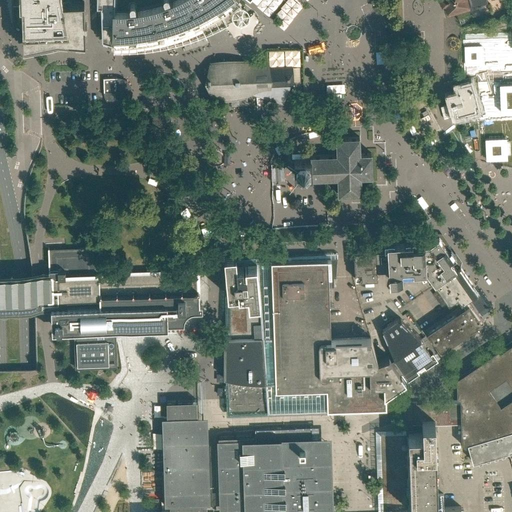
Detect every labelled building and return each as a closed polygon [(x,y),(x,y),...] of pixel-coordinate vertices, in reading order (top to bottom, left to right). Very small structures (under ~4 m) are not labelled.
[(22,35),(23,35),(23,48),(45,44),(51,45),(52,46),(54,46),(55,42),(71,44),(71,45),(72,45),(72,46),(73,46),(73,47),(74,47),(75,48),(76,48),(77,48),(78,48),(79,48),(80,48),(86,49),(86,44),(85,26),(87,26),(87,21),(85,21),(84,1),(72,1),(72,0),(5,0),(6,4),(7,8),(10,21),(12,26),(15,29),(17,31),(22,35)] [(96,0),(97,6),(101,6),(102,40),(113,43),(114,0),(96,0)] [(238,0),(114,0),(113,43),(121,43),(129,43),(137,42),(143,41),(148,41),(154,39),(164,37),(173,35),(182,31),(190,29),(197,25),(204,22),(211,19),(217,15),(223,11),(224,12),(233,15),(233,19),(235,21),(237,23),(239,24),(242,24),(245,23),(247,21),(248,19),(249,16),(248,13),(247,11),(245,9),(242,8),(238,3),(237,4),(235,2),(238,0)] [(440,0),(442,5),(444,5),(446,12),(448,11),(449,15),(460,12),(470,9),(469,8),(471,7),(471,8),(487,3),(486,0),(440,0)] [(511,57),(503,58),(504,70),(511,69),(511,57)] [(210,94),(240,93),(247,92),(248,92),(263,92),(262,64),(246,65),(209,67),(210,76),(208,77),(208,84),(210,84),(210,94)] [(267,64),(262,64),(263,92),(264,92),(264,97),(282,103),(285,96),(288,87),(294,87),(293,67),(267,68),(267,64)] [(130,94),(130,92),(130,90),(129,88),(128,86),(127,84),(125,83),(124,82),(122,81),(120,80),(118,80),(118,78),(116,78),(103,78),(104,84),(104,92),(106,92),(106,94),(107,96),(108,98),(109,100),(111,101),(113,102),(114,103),(116,104),(119,104),(120,103),(122,103),(124,102),(126,101),(127,99),(128,97),(129,96),(130,94)] [(468,120),(472,118),(474,118),(472,111),(478,110),(470,82),(466,83),(461,84),(461,85),(455,87),(456,93),(450,95),(452,101),(451,101),(452,106),(451,107),(450,108),(450,109),(450,110),(451,111),(452,112),(452,113),(453,113),(454,113),(455,116),(457,115),(459,122),(468,120)] [(511,87),(501,88),(502,98),(505,98),(511,98),(511,107),(511,106),(511,87)] [(154,125),(159,130),(162,129),(165,129),(169,124),(169,118),(164,114),(158,114),(154,119),(154,125)] [(499,141),(510,139),(508,129),(497,130),(499,141)] [(360,153),(360,137),(336,137),(337,154),(310,155),(311,159),(294,159),(295,176),(311,175),(311,179),(338,178),(338,181),(338,195),(362,194),(361,188),(361,177),(372,176),(372,153),(360,153)] [(490,156),(503,155),(503,142),(489,142),(490,156)] [(511,197),(501,198),(501,209),(511,209),(511,197)] [(434,283),(459,266),(439,236),(430,243),(413,244),(412,241),(388,242),(388,249),(377,250),(377,269),(389,269),(390,280),(403,279),(402,271),(407,271),(408,274),(422,274),(422,270),(425,270),(434,283)] [(175,322),(179,322),(179,309),(186,309),(186,304),(198,304),(200,304),(200,303),(199,285),(178,286),(178,276),(178,275),(178,272),(174,272),(174,271),(173,271),(173,270),(172,270),(171,270),(170,270),(169,270),(169,271),(169,272),(168,272),(163,272),(162,272),(95,275),(94,260),(96,260),(96,254),(96,248),(80,248),(80,251),(48,252),(49,270),(49,273),(40,274),(33,274),(31,274),(23,274),(16,274),(2,275),(0,274),(0,308),(5,309),(19,308),(26,308),(33,308),(34,308),(35,308),(41,308),(50,307),(55,307),(56,325),(56,326),(56,327),(56,328),(57,328),(58,328),(58,329),(59,329),(60,329),(61,329),(61,328),(62,328),(62,327),(63,327),(63,326),(63,325),(63,321),(78,320),(78,326),(74,326),(75,368),(117,367),(116,342),(116,340),(116,325),(121,324),(170,323),(171,323),(171,324),(172,325),(173,325),(174,325),(174,324),(175,324),(175,323),(175,322)] [(377,278),(377,269),(377,250),(354,251),(350,256),(350,258),(354,258),(356,279),(377,278)] [(287,257),(271,258),(271,260),(272,260),(274,302),(278,302),(278,306),(277,307),(277,309),(276,310),(276,311),(276,313),(276,314),(276,316),(276,317),(276,318),(277,320),(277,321),(278,322),(277,322),(279,387),(284,398),(301,390),(301,387),(306,386),(307,387),(309,388),(310,388),(311,389),(313,389),(314,389),(315,389),(317,389),(318,389),(319,388),(321,388),(322,387),(323,387),(324,386),(325,409),(329,409),(329,407),(348,408),(360,408),(376,408),(386,407),(385,396),(387,394),(401,379),(403,377),(403,376),(389,357),(378,361),(371,338),(370,338),(331,339),(329,278),(336,277),(338,259),(338,254),(319,254),(303,255),(287,257)] [(237,255),(225,256),(227,273),(227,284),(227,288),(226,296),(226,324),(226,344),(226,360),(227,388),(228,414),(248,413),(269,413),(269,411),(267,380),(266,380),(262,335),(263,335),(258,267),(260,267),(260,261),(259,259),(243,260),(238,261),(237,255)] [(464,273),(464,272),(459,266),(434,283),(439,289),(433,293),(441,306),(447,301),(449,303),(457,297),(462,303),(477,291),(472,284),(464,273)] [(477,291),(462,303),(463,305),(427,330),(440,350),(483,321),(477,312),(487,306),(479,295),(477,291)] [(394,357),(406,374),(432,356),(432,355),(436,352),(425,336),(420,339),(398,317),(393,321),(392,319),(382,326),(383,328),(382,329),(394,357)] [(511,428),(511,341),(459,378),(460,402),(461,418),(462,444),(467,442),(511,428)] [(162,416),(164,480),(165,504),(170,504),(170,509),(170,511),(206,511),(206,480),(205,452),(199,452),(197,400),(166,401),(167,404),(167,416),(162,416)] [(452,418),(461,418),(460,402),(411,404),(412,423),(414,423),(415,431),(408,432),(408,444),(410,507),(410,508),(438,507),(437,500),(443,499),(443,493),(437,493),(435,423),(452,422),(452,418)] [(282,511),(283,510),(298,510),(323,509),(322,478),(322,458),(317,458),(317,457),(285,458),(265,459),(265,452),(266,452),(286,451),(299,451),(299,446),(303,446),(305,446),(313,445),(312,427),(286,428),(255,429),(255,437),(254,437),(251,437),(251,435),(218,436),(218,439),(219,461),(220,480),(221,509),(227,508),(227,511),(282,511)] [(511,462),(511,428),(467,442),(473,461),(474,461),(474,462),(478,461),(479,462),(482,461),(482,460),(486,459),(486,460),(490,459),(490,458),(494,456),(494,458),(497,457),(497,455),(501,454),(501,456),(505,455),(505,453),(509,452),(509,453),(511,453),(511,457),(511,458),(511,459),(511,462)] [(382,508),(408,507),(410,507),(408,444),(408,432),(394,433),(380,433),(382,508)]
